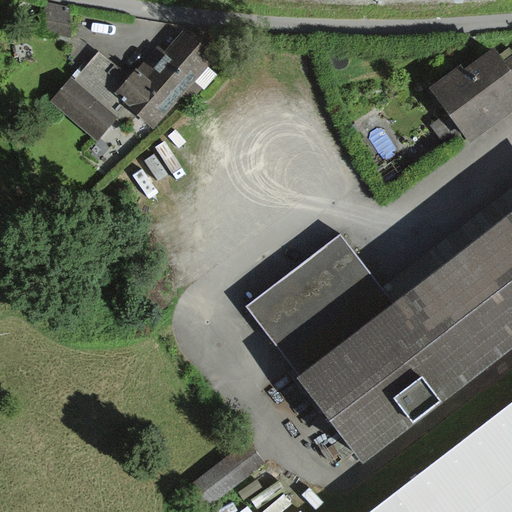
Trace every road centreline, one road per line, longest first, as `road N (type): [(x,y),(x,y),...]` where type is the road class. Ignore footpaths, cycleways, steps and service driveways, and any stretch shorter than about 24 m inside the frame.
road 1 (unknown): [(311,464),(216,311),(226,276),(345,192),(403,221),(511,141)]
road 2 (residential): [(511,16),(266,25),(78,0)]
